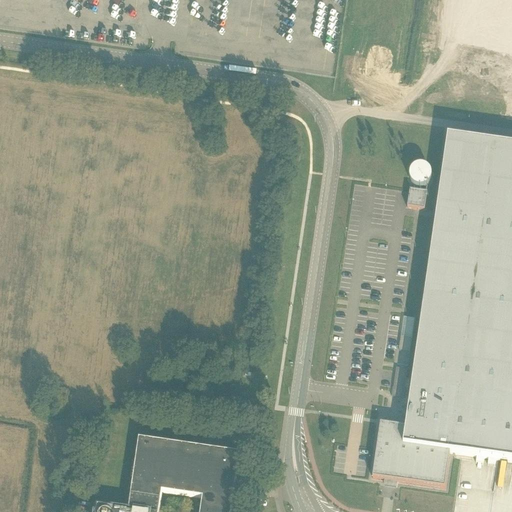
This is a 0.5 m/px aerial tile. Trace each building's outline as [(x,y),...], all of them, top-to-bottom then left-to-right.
[(450,454),(511,463),(511,147),(447,138),(405,429),(380,425),(372,479),(385,481),(384,486),(396,488),(396,483),(444,490),(450,454)] [(406,181),(423,190),(432,172),(415,164),(406,181)] [(424,211),(427,194),(410,191),(407,209),(424,211)] [(401,337),(399,349),(409,351),(411,338),(401,337)] [(231,511),(239,456),(139,441),(139,442),(128,511),(127,511),(96,507),(95,511),(231,511)]
